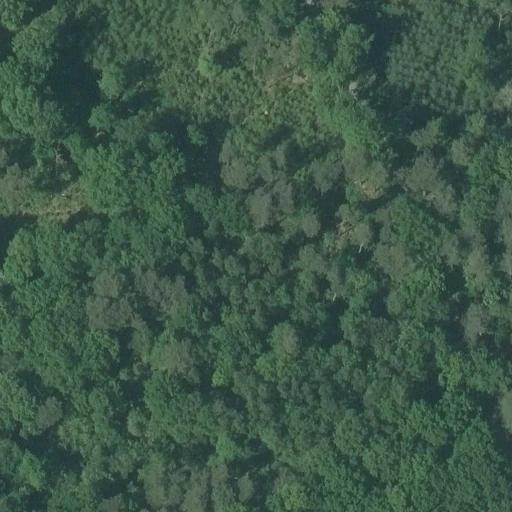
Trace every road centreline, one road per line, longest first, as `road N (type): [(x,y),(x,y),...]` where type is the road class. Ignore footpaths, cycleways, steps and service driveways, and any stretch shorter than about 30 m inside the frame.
road 1 (track): [(311,0),(427,253)]
road 2 (track): [(427,253),(511,470)]
